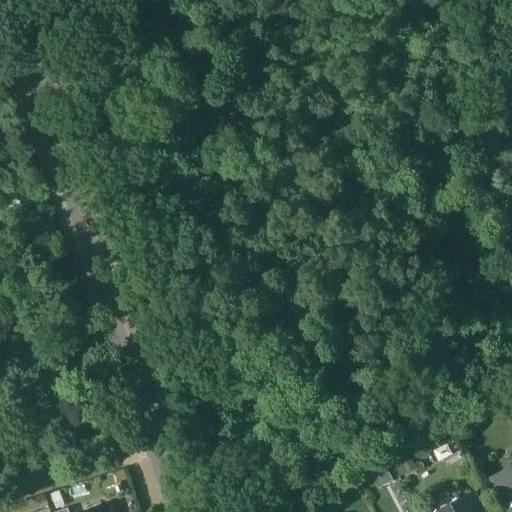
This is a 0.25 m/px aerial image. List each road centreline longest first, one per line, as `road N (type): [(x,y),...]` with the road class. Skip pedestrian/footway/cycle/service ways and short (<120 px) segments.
road 1 (tertiary): [(13,0),(178,511)]
road 2 (track): [(132,459),(0,501)]
